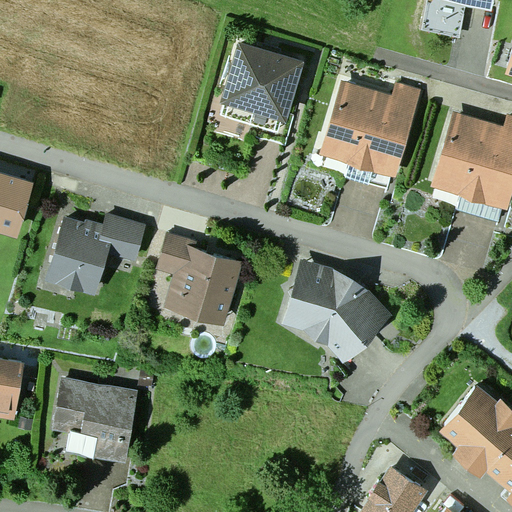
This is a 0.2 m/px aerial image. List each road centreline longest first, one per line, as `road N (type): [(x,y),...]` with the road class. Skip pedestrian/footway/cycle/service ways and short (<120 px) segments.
road 1 (residential): [(339,511),(380,423),(454,318),(439,283),(408,263),(0,145)]
road 2 (unknown): [(380,423),(485,511)]
